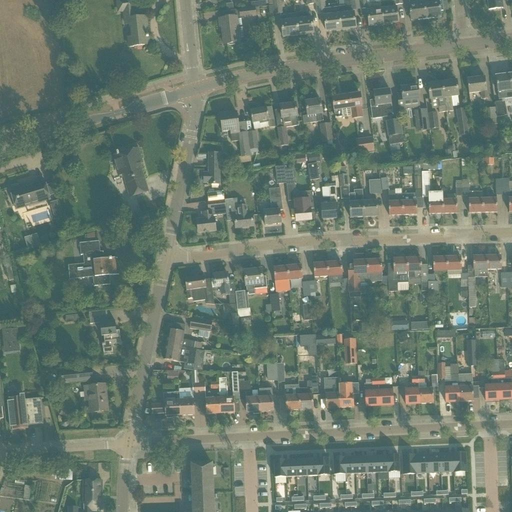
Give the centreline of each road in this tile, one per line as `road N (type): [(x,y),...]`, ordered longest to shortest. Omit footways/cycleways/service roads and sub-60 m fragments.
road 1 (residential): [(166,258),(511,236)]
road 2 (tertiary): [(194,89),(287,67),(466,46)]
road 3 (residential): [(490,424),(251,437)]
road 4 (tertiary): [(0,149),(194,89)]
road 5 (residential): [(128,442),(166,258)]
road 6 (residential): [(166,258),(194,89)]
road 7 (residential): [(128,442),(0,456)]
road 8 (residential): [(251,437),(128,442)]
